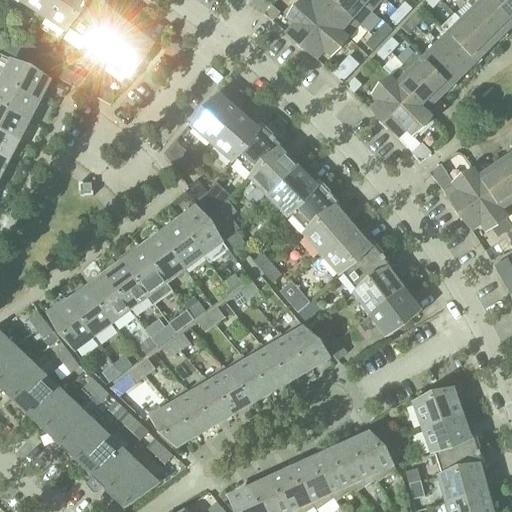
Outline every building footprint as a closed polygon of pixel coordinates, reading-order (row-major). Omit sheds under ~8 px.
[(24,0),(23,0),(22,0),(21,2),(44,17),(55,0),(24,0)] [(55,0),(44,17),(68,32),(69,30),(68,29),(87,0),(55,0)] [(99,0),(87,0),(68,29),(69,30),(87,43),(89,44),(110,15),(114,18),(117,13),(114,11),(106,5),(107,5),(103,2),(99,0)] [(302,48),(326,20),(311,7),(312,7),(304,0),(287,20),(294,26),(287,35),(302,48)] [(349,39),(361,26),(330,0),(317,0),(312,7),(311,7),(326,20),(348,40),(349,39)] [(373,13),(357,0),(330,0),(361,26),(373,13)] [(357,0),(373,13),(383,0),(357,0)] [(434,9),(441,2),(439,0),(428,0),(426,2),(434,9)] [(502,38),(511,28),(511,22),(490,0),(470,0),(467,3),(474,10),(502,38)] [(511,0),(490,0),(511,22),(511,0)] [(405,3),(398,11),(405,18),(412,10),(405,3)] [(489,51),(502,38),(474,10),(467,3),(466,3),(454,15),(461,22),(489,51)] [(280,14),(272,7),(264,16),(272,22),(280,14)] [(405,18),(398,11),(390,19),(397,26),(405,18)] [(409,21),(416,28),(424,20),(417,13),(409,21)] [(86,45),(108,62),(132,31),(123,24),(122,25),(114,18),(110,15),(89,44),(87,43),(86,45)] [(441,28),(448,36),(449,35),(476,63),(489,51),(461,22),(454,15),(441,28)] [(348,40),(326,20),(302,48),(317,61),(324,52),(332,59),(348,40)] [(409,36),(416,28),(409,21),(401,29),(409,36)] [(380,29),(373,37),(380,44),(388,36),(392,32),(384,25),(380,29)] [(145,41),(132,31),(108,62),(129,79),(153,48),(144,42),(145,41)] [(476,63),(449,35),(448,36),(436,48),(463,76),(476,63)] [(373,52),(380,44),(373,37),(365,45),(373,52)] [(392,39),(384,47),(392,54),(399,46),(392,39)] [(24,48),(10,40),(4,51),(18,59),(24,48)] [(377,55),(384,62),(392,54),(384,47),(377,55)] [(38,55),(24,48),(18,59),(32,66),(38,55)] [(451,88),(463,76),(436,48),(423,60),(451,88)] [(403,66),(410,73),(438,101),(451,88),(423,60),(416,53),(403,66)] [(349,56),(332,74),(342,84),(360,66),(349,56)] [(13,61),(2,83),(36,100),(37,99),(48,85),(50,81),(13,61)] [(50,75),(61,81),(67,70),(56,64),(50,75)] [(397,85),(411,99),(425,113),(426,113),(438,101),(410,73),(403,66),(391,78),(398,85),(397,85)] [(67,70),(61,81),(75,88),(81,77),(67,70)] [(371,111),(385,125),(411,99),(397,85),(398,85),(391,78),(372,96),(379,103),(371,111)] [(362,86),(354,79),(346,87),(354,94),(362,86)] [(2,83),(0,86),(0,107),(25,120),(26,119),(37,105),(40,101),(37,99),(36,100),(2,83)] [(100,93),(97,99),(110,105),(115,100),(117,98),(102,90),(100,93)] [(192,127),(213,145),(239,115),(227,104),(226,105),(218,98),(192,127)] [(425,113),(411,99),(385,125),(399,139),(407,132),(414,139),(432,120),(426,113),(425,113)] [(0,132),(15,141),(16,140),(27,126),(29,121),(26,119),(25,120),(0,107),(0,132)] [(258,133),(255,130),(251,127),(252,126),(239,115),(213,145),(234,163),(236,161),(235,160),(258,133)] [(259,126),(255,130),(258,133),(235,160),(236,161),(252,176),(253,177),(279,152),(282,155),(286,151),(283,148),(276,141),(273,138),(263,129),(259,126)] [(0,132),(0,158),(4,161),(5,160),(16,146),(19,141),(16,140),(15,141),(0,132)] [(407,132),(399,139),(420,164),(432,154),(422,144),(421,146),(414,139),(407,132)] [(174,143),(164,155),(173,167),(186,153),(174,143)] [(253,177),(252,176),(250,178),(270,198),(298,170),(287,159),(286,159),(282,155),(279,152),(253,177)] [(0,173),(6,166),(8,161),(5,160),(4,161),(0,158),(0,173)] [(511,162),(509,158),(494,168),(511,193),(511,162)] [(480,178),(474,170),(454,185),(441,165),(440,166),(440,167),(432,173),(429,175),(430,176),(431,176),(436,183),(436,184),(437,185),(437,184),(443,192),(460,216),(491,194),(480,178)] [(511,193),(494,168),(480,178),(491,194),(503,211),(508,218),(511,214),(511,193)] [(290,218),(292,216),(291,215),(316,190),(313,187),(309,183),(310,182),(298,170),(270,198),(290,218)] [(188,188),(198,201),(208,194),(198,181),(188,188)] [(291,215),(292,216),(307,233),(308,234),(335,210),(338,213),(342,209),(340,206),(333,199),(334,199),(330,196),(320,186),(317,183),(313,187),(316,190),(291,215)] [(83,184),(79,184),(79,193),(80,193),(81,197),(84,196),(85,197),(93,197),(93,193),(92,193),(92,184),(83,185),(83,184)] [(215,203),(208,194),(198,201),(205,211),(215,203)] [(503,211),(491,194),(460,216),(472,232),(481,226),(487,234),(508,219),(503,211)] [(228,203),(221,209),(229,219),(236,213),(228,203)] [(182,225),(181,226),(203,257),(209,265),(229,251),(198,209),(194,212),(182,225)] [(308,234),(307,233),(305,234),(323,255),(353,229),(342,217),(342,218),(338,213),(335,210),(308,234)] [(185,271),(203,257),(181,226),(182,225),(180,222),(175,225),(163,239),(162,240),(185,271)] [(341,276),(343,275),(342,274),(370,250),(367,247),(363,242),(364,242),(353,229),(323,255),(341,276)] [(245,245),(236,232),(226,239),(236,252),(245,245)] [(167,284),(185,271),(162,240),(163,239),(161,236),(157,239),(145,252),(144,253),(167,284)] [(342,274),(343,275),(357,292),(358,293),(387,271),(390,274),(394,271),(392,268),(386,261),(386,260),(383,257),(374,246),(371,243),(367,247),(370,250),(342,274)] [(124,264),(148,298),(154,306),(173,292),(167,284),(144,253),(145,252),(140,245),(121,260),(124,264)] [(486,252),(485,253),(486,254),(486,253),(490,260),(489,260),(491,263),(494,261),(503,256),(504,256),(504,255),(498,245),(486,252)] [(254,262),(262,272),(271,264),(263,255),(254,262)] [(497,265),(494,267),(496,271),(496,270),(499,276),(499,277),(500,278),(507,290),(507,291),(508,292),(508,291),(511,298),(511,299),(511,270),(507,260),(505,260),(506,261),(497,266),(497,265)] [(130,311),(148,298),(124,264),(120,266),(108,279),(107,280),(130,311)] [(271,264),(262,272),(272,284),(281,276),(271,264)] [(403,292),(390,274),(387,271),(358,293),(357,292),(355,294),(371,316),(403,292)] [(235,276),(224,284),(231,294),(242,286),(235,276)] [(107,280),(108,279),(106,277),(102,280),(90,293),(89,294),(112,325),(130,311),(107,280)] [(231,294),(224,284),(212,293),(220,302),(231,294)] [(260,293),(253,284),(243,291),(250,300),(260,293)] [(84,293),(72,306),(71,307),(93,338),(112,325),(89,294),(90,293),(88,290),(84,293)] [(240,308),(250,300),(243,291),(233,298),(240,308)] [(286,300),(296,312),(305,304),(295,292),(286,300)] [(403,292),(371,316),(388,338),(419,315),(412,306),(413,305),(403,292)] [(66,299),(46,314),(74,352),(93,338),(71,307),(72,306),(70,304),(69,304),(66,299)] [(198,303),(187,311),(194,321),(206,313),(198,303)] [(305,304),(296,312),(304,321),(313,313),(305,304)] [(218,309),(208,316),(215,326),(225,319),(218,309)] [(177,334),(194,321),(187,311),(169,324),(170,325),(177,334)] [(29,321),(37,331),(46,324),(39,314),(29,321)] [(205,333),(215,326),(208,316),(198,324),(205,333)] [(299,323),(282,336),(281,337),(310,371),(329,359),(299,323)] [(53,334),(46,324),(37,331),(44,340),(53,334)] [(170,325),(151,339),(158,348),(169,340),(177,334),(170,325)] [(317,337),(328,350),(337,342),(327,329),(317,337)] [(291,382),(310,371),(281,337),(282,336),(280,334),(263,348),(291,382)] [(0,358),(13,348),(0,335),(0,358)] [(183,335),(173,342),(180,352),(190,345),(183,335)] [(150,338),(139,347),(146,357),(158,348),(151,339),(150,338)] [(171,359),(180,352),(173,342),(164,349),(171,359)] [(337,342),(328,350),(338,362),(348,354),(337,342)] [(261,345),(245,359),(244,359),(272,393),(291,382),(263,348),(261,345)] [(0,384),(29,363),(13,348),(0,358),(0,384)] [(56,356),(63,365),(73,358),(66,349),(56,356)] [(242,356),(226,370),(225,370),(253,404),(272,393),(244,359),(245,359),(242,356)] [(125,357),(114,366),(121,375),(132,367),(125,357)] [(80,368),(73,358),(63,365),(70,375),(80,368)] [(145,377),(155,370),(148,361),(138,368),(145,377)] [(0,384),(0,388),(14,402),(45,379),(29,363),(0,384)] [(110,384),(121,375),(114,366),(102,374),(110,384)] [(223,367),(207,381),(206,382),(234,415),(253,404),(225,370),(226,370),(223,367)] [(136,385),(145,377),(138,368),(129,375),(136,385)] [(204,378),(188,392),(187,393),(215,426),(234,415),(206,382),(207,381),(204,378)] [(61,394),(45,379),(14,402),(30,417),(61,394)] [(84,388),(94,397),(102,388),(92,380),(84,388)] [(109,396),(102,388),(94,397),(101,404),(109,396)] [(185,389),(169,403),(168,404),(196,437),(215,426),(187,393),(188,392),(185,389)] [(424,429),(461,416),(456,400),(455,401),(451,391),(415,403),(424,429)] [(30,417),(46,432),(77,409),(61,394),(30,417)] [(176,449),(196,437),(168,404),(169,403),(166,400),(148,416),(176,449)] [(93,424),(77,409),(46,432),(62,447),(93,424)] [(116,418),(126,427),(134,419),(124,410),(116,418)] [(470,441),(469,437),(461,416),(424,429),(433,456),(436,455),(435,453),(470,441)] [(141,426),(134,419),(126,427),(133,434),(141,426)] [(93,424),(62,447),(78,462),(109,439),(93,424)] [(376,433),(385,447),(395,440),(386,427),(376,433)] [(375,481),(374,482),(376,485),(396,471),(371,435),(351,445),(375,481)] [(478,468),(479,471),(485,470),(484,466),(481,457),(480,452),(479,452),(475,439),(474,435),(469,437),(470,441),(435,453),(436,455),(443,476),(443,477),(478,468)] [(125,454),(109,439),(78,462),(94,477),(125,454)] [(147,449),(157,458),(165,450),(155,440),(147,449)] [(404,453),(395,440),(385,447),(394,460),(404,453)] [(351,445),(331,454),(355,490),(354,491),(356,494),(374,482),(375,481),(351,445)] [(173,457),(165,450),(157,458),(165,465),(173,457)] [(94,477),(109,492),(110,493),(141,470),(125,454),(94,477)] [(335,499),(334,500),(336,503),(354,491),(355,490),(331,454),(311,463),(335,499)] [(311,463),(291,472),(315,508),(314,509),(316,511),(334,500),(335,499),(311,463)] [(443,476),(440,477),(447,503),(486,492),(481,477),(480,477),(479,471),(478,468),(443,477),(443,476)] [(158,486),(141,470),(110,493),(109,492),(108,493),(125,510),(158,486)] [(406,473),(409,485),(421,482),(418,470),(406,473)] [(309,511),(314,509),(315,508),(291,472),(271,481),(291,511),(309,511)] [(291,511),(271,481),(251,490),(265,511),(291,511)] [(425,497),(421,482),(409,485),(413,501),(425,497)] [(265,511),(251,490),(230,500),(232,503),(238,511),(265,511)] [(490,511),(489,508),(490,508),(486,492),(447,503),(449,511),(490,511)] [(238,511),(232,503),(227,507),(231,511),(238,511)]
